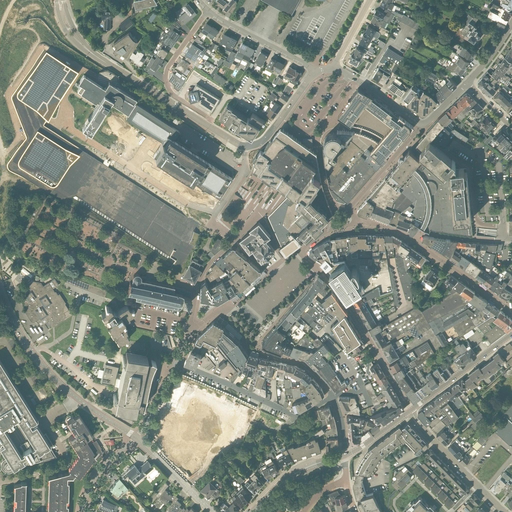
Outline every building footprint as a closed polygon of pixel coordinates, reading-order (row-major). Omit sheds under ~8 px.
[(140,0),(135,1),(137,10),(149,8),(149,6),(157,5),(153,0),(140,0)] [(216,0),(216,1),(218,3),(216,5),(223,9),(222,10),(227,13),(228,11),(232,14),(238,3),(236,2),(236,1),(234,0),(216,0)] [(262,0),(275,7),(290,16),(297,5),(287,0),(285,0),(285,1),(282,0),(262,0)] [(382,0),(380,5),(386,8),(392,10),(394,5),(391,3),(392,3),(384,0),(382,0)] [(509,11),(510,11),(511,7),(511,0),(501,0),(500,3),(503,4),(502,7),(502,8),(509,11)] [(511,11),(510,11),(509,11),(502,8),(502,7),(494,4),(490,1),(489,4),(501,10),(499,15),(490,11),(487,17),(491,18),(505,25),(508,20),(511,15),(511,12),(511,11)] [(186,11),(179,17),(180,19),(179,20),(178,18),(171,23),(173,25),(178,28),(180,26),(183,23),(184,24),(196,14),(188,4),(184,8),(186,11)] [(387,23),(390,17),(389,17),(389,16),(388,15),(387,16),(383,14),(376,10),(375,10),(373,12),(374,13),(373,15),(387,23)] [(113,11),(103,11),(102,19),(105,19),(104,29),(110,29),(110,19),(112,19),(113,11)] [(467,38),(469,38),(474,41),(477,37),(478,38),(479,38),(481,33),(481,32),(475,28),(476,26),(474,24),(478,19),(469,14),(464,21),(467,24),(464,28),(461,32),(462,34),(464,36),(465,37),(467,38)] [(387,34),(389,31),(384,28),(387,23),(374,16),(371,21),(381,26),(380,29),(385,32),(387,34)] [(124,31),(133,24),(129,18),(119,26),(124,31)] [(496,24),(494,27),(498,29),(502,31),(505,25),(491,18),(489,21),(496,24)] [(198,35),(201,37),(204,33),(207,35),(208,34),(207,34),(212,28),(206,24),(202,30),(201,30),(201,31),(198,35)] [(163,32),(176,40),(180,35),(178,33),(178,32),(176,31),(178,28),(173,25),(170,28),(172,30),(169,34),(168,33),(168,31),(165,29),(163,32)] [(365,32),(373,36),(376,31),(368,26),(365,32)] [(210,36),(209,37),(212,40),(218,31),(212,27),(212,28),(207,34),(208,34),(210,36)] [(125,59),(138,40),(134,38),(129,31),(114,42),(104,49),(102,52),(116,62),(120,55),(125,59)] [(361,37),(362,37),(370,41),(373,36),(365,32),(364,31),(361,37)] [(165,36),(161,42),(166,46),(167,43),(172,46),(176,40),(163,32),(161,34),(165,36)] [(445,37),(455,43),(456,41),(453,39),(453,35),(447,33),(445,37)] [(223,43),(226,45),(230,37),(224,34),(219,43),(222,45),(223,43)] [(203,42),(201,41),(202,39),(198,36),(195,41),(199,43),(201,45),(203,42)] [(228,48),(232,50),(236,40),(230,37),(226,45),(229,46),(228,48)] [(359,42),(367,47),(370,41),(362,37),(359,42)] [(166,46),(161,42),(157,40),(155,42),(160,45),(157,49),(159,51),(157,54),(164,58),(168,52),(163,49),(166,46)] [(383,48),(386,43),(380,40),(377,45),(383,48)] [(202,58),(208,49),(201,45),(199,43),(196,47),(192,44),(189,49),(197,55),(202,58)] [(248,46),(242,43),(235,56),(241,59),(248,46)] [(463,56),(464,55),(471,59),(473,55),(472,54),(473,52),(461,45),(459,48),(461,49),(459,53),(463,56)] [(250,57),(254,50),(248,46),(243,57),(246,59),(247,57),(250,59),(250,57)] [(373,53),(368,50),(364,48),(363,51),(356,47),(354,53),(353,53),(361,57),(363,54),(364,55),(366,54),(367,53),(372,56),(373,53)] [(395,63),(398,65),(403,57),(392,50),(388,47),(383,55),(385,57),(395,63)] [(43,123),(45,121),(77,70),(46,50),(44,49),(27,73),(17,88),(15,90),(13,94),(12,94),(12,95),(12,96),(12,97),(12,98),(12,99),(15,106),(21,123),(26,135),(26,136),(26,137),(26,138),(18,148),(10,158),(50,184),(50,185),(51,185),(52,185),(53,185),(54,185),(55,184),(56,184),(56,183),(57,183),(58,181),(79,148),(44,125),(43,125),(43,124),(43,123)] [(199,63),(202,58),(197,55),(189,49),(185,54),(191,58),(189,61),(198,67),(200,64),(199,63)] [(135,60),(134,62),(141,66),(143,62),(145,59),(142,57),(144,54),(139,50),(136,54),(133,52),(130,57),(135,60)] [(350,58),(361,64),(364,58),(361,57),(353,53),(354,53),(353,52),(350,58)] [(259,61),(263,63),(267,55),(266,55),(261,53),(259,55),(258,55),(255,62),(258,64),(259,61)] [(223,65),(230,68),(236,57),(232,55),(231,58),(229,62),(225,60),(223,65)] [(158,56),(155,59),(152,57),(149,61),(150,61),(147,65),(150,67),(148,71),(152,74),(155,71),(159,66),(160,66),(162,64),(161,62),(163,60),(158,56)] [(455,62),(458,64),(465,69),(468,65),(467,65),(469,62),(458,56),(455,62)] [(502,61),(511,69),(511,66),(510,65),(511,63),(505,57),(502,61)] [(271,58),(265,69),(272,73),(273,69),(277,61),(271,58)] [(184,73),(190,64),(182,59),(176,68),(184,73)] [(273,69),(280,73),(284,65),(277,61),(273,69)] [(510,72),(511,73),(511,69),(502,61),(498,66),(505,71),(508,73),(509,74),(510,72)] [(453,73),(455,70),(461,74),(465,69),(458,64),(456,67),(452,64),(449,70),(453,73)] [(495,70),(509,81),(510,78),(507,75),(508,73),(505,71),(498,66),(495,70)] [(289,67),(283,77),(289,80),(295,70),(289,67)] [(379,67),(373,78),(378,81),(384,72),(384,71),(379,67)] [(292,82),(293,81),(296,82),(301,73),(295,70),(289,80),(292,82)] [(490,74),(493,76),(498,79),(500,81),(507,86),(510,82),(509,81),(495,70),(494,72),(493,71),(490,74)] [(439,90),(438,90),(446,97),(453,90),(446,84),(446,83),(442,86),(439,84),(435,82),(439,76),(429,71),(423,81),(433,86),(433,85),(436,87),(439,90)] [(478,82),(478,86),(481,88),(487,82),(488,80),(493,76),(490,74),(488,71),(485,74),(478,82)] [(384,72),(378,81),(384,85),(389,75),(384,72)] [(179,90),(184,82),(185,81),(174,74),(170,80),(176,84),(174,87),(179,90)] [(156,152),(153,156),(219,198),(232,178),(172,140),(174,137),(175,138),(179,131),(135,103),(135,104),(134,104),(136,100),(117,88),(109,82),(105,87),(105,88),(83,75),(78,83),(81,85),(77,91),(96,103),(97,102),(98,103),(82,128),(90,134),(95,127),(99,121),(110,104),(112,104),(128,115),(126,118),(162,142),(156,152)] [(493,84),(496,81),(498,79),(493,76),(488,80),(487,82),(481,88),(485,92),(493,84)] [(457,86),(450,80),(446,83),(446,84),(453,90),(457,86)] [(388,88),(395,92),(398,87),(400,85),(397,82),(395,85),(392,83),(388,88)] [(220,99),(197,84),(192,91),(189,91),(189,95),(188,95),(189,98),(190,98),(191,101),(194,100),(212,112),(220,99)] [(294,87),(288,84),(284,90),(289,94),(294,87)] [(493,84),(485,92),(490,97),(496,90),(494,88),(495,86),(493,84)] [(409,90),(406,93),(403,98),(408,102),(407,104),(423,116),(424,115),(438,101),(435,98),(433,96),(430,94),(413,85),(410,89),(409,90)] [(402,90),(398,87),(395,92),(401,97),(405,92),(406,93),(409,90),(410,89),(407,87),(404,90),(403,89),(402,90)] [(494,97),(498,101),(506,92),(507,91),(503,87),(500,90),(497,93),(494,97)] [(353,130),(348,130),(342,129),(337,129),(336,131),(332,131),(328,132),(327,132),(322,140),(322,142),(323,147),(320,150),(323,153),(324,159),(324,164),(325,167),(325,170),(326,174),(327,177),(327,180),(328,182),(328,184),(329,186),(330,188),(330,190),(330,191),(331,191),(331,192),(331,193),(332,193),(332,194),(333,194),(333,195),(334,195),(335,195),(336,195),(337,195),(337,194),(338,194),(338,193),(339,193),(342,196),(343,196),(343,197),(345,198),(351,198),(353,195),(354,193),(375,169),(376,169),(376,168),(365,158),(368,155),(364,151),(367,148),(371,152),(382,162),(390,153),(388,152),(391,149),(393,147),(394,148),(395,148),(394,148),(395,147),(409,131),(413,126),(405,119),(404,120),(401,118),(402,118),(399,115),(398,116),(374,97),(373,97),(373,96),(358,88),(348,101),(348,100),(343,107),(344,107),(342,110),(341,110),(337,115),(338,115),(337,116),(342,119),(342,120),(342,121),(343,122),(344,123),(345,123),(346,124),(347,124),(348,124),(350,125),(351,124),(352,125),(351,125),(353,125),(356,126),(357,126),(360,127),(363,128),(365,128),(366,129),(369,130),(370,130),(372,131),(373,132),(375,133),(376,134),(378,135),(379,136),(381,137),(383,138),(382,140),(381,141),(379,143),(375,140),(371,138),(367,136),(364,135),(360,134),(357,133),(354,132),(352,132),(353,130)] [(438,90),(434,94),(442,101),(446,97),(438,90)] [(283,92),(278,98),(285,103),(289,97),(283,92)] [(506,92),(498,101),(503,105),(511,97),(506,92)] [(468,111),(477,102),(468,94),(468,93),(467,93),(465,93),(465,94),(458,100),(467,109),(468,111)] [(507,109),(511,106),(511,104),(511,95),(511,96),(511,97),(503,105),(507,109)] [(468,111),(467,109),(458,100),(452,106),(464,119),(466,116),(465,114),(468,111)] [(281,107),(275,102),(271,108),(270,108),(277,113),(281,107)] [(478,117),(481,114),(479,112),(483,108),(477,102),(468,111),(470,113),(469,113),(471,115),(474,115),(478,117)] [(249,118),(227,105),(219,117),(222,119),(221,120),(226,123),(227,122),(232,125),(232,127),(236,130),(237,128),(240,130),(242,131),(242,132),(243,133),(244,134),(245,133),(251,137),(253,137),(257,131),(258,131),(259,130),(259,129),(259,128),(259,127),(260,126),(262,123),(264,124),(265,121),(253,113),(249,118)] [(259,112),(263,115),(265,112),(273,118),(277,113),(270,108),(271,108),(268,106),(265,111),(261,109),(259,112)] [(452,106),(446,112),(452,119),(456,115),(461,121),(464,119),(452,106)] [(449,121),(452,119),(446,112),(438,119),(445,126),(450,132),(456,135),(474,145),(479,138),(471,133),(468,137),(454,128),(455,127),(453,125),(449,121)] [(476,125),(479,128),(480,126),(482,128),(484,127),(491,119),(487,115),(479,124),(476,122),(475,124),(476,125)] [(444,126),(445,126),(438,119),(425,133),(426,134),(432,139),(444,126)] [(488,134),(495,126),(496,125),(495,123),(491,119),(484,127),(482,128),(481,129),(486,135),(488,134)] [(285,203),(272,221),(278,234),(285,231),(287,229),(302,243),(305,240),(306,241),(312,235),(313,233),(315,234),(322,227),(333,216),(331,211),(329,206),(327,202),(326,199),(325,195),(324,191),(323,189),(322,186),(321,180),(320,179),(318,166),(318,164),(316,153),(313,150),(312,138),(303,139),(303,141),(301,141),(282,128),(277,134),(276,134),(264,151),(261,149),(255,156),(254,158),(255,159),(253,161),(257,164),(254,168),(284,190),(289,194),(291,192),(293,193),(289,200),(288,199),(285,203)] [(497,144),(498,143),(497,143),(506,134),(502,130),(503,130),(501,128),(491,139),(497,144)] [(94,132),(92,138),(109,145),(112,139),(94,132)] [(448,169),(456,169),(455,165),(454,164),(455,162),(452,159),(451,160),(430,141),(431,140),(432,139),(426,134),(426,135),(423,138),(417,145),(420,147),(418,149),(421,151),(420,152),(444,174),(448,169)] [(497,147),(499,150),(504,145),(511,138),(506,134),(497,143),(498,143),(499,145),(497,147)] [(505,146),(502,150),(505,152),(511,144),(511,139),(511,138),(504,145),(505,146)] [(511,154),(511,155),(511,146),(503,156),(507,159),(511,154)] [(50,184),(10,158),(8,160),(8,161),(7,162),(7,163),(7,164),(8,165),(8,166),(9,167),(9,168),(10,168),(59,200),(71,197),(75,196),(176,260),(173,264),(180,268),(191,251),(199,225),(79,148),(58,181),(57,183),(56,183),(56,184),(55,184),(54,185),(53,185),(52,185),(51,185),(50,185),(50,184)] [(365,158),(376,169),(382,162),(371,152),(367,148),(364,151),(368,155),(365,158)] [(430,230),(472,236),(476,236),(477,227),(472,227),(471,220),(451,222),(450,210),(449,203),(447,185),(446,177),(444,174),(442,176),(420,157),(421,157),(418,154),(417,156),(409,149),(403,156),(401,159),(385,177),(401,191),(413,201),(416,199),(414,209),(413,214),(411,222),(408,230),(409,230),(409,231),(409,232),(409,233),(410,234),(411,234),(412,234),(413,234),(414,233),(416,231),(419,227),(421,228),(424,230),(429,233),(429,232),(430,230)] [(451,222),(471,220),(470,211),(468,189),(468,184),(468,183),(467,179),(466,168),(456,169),(448,169),(444,174),(446,177),(447,185),(449,203),(450,210),(451,222)] [(389,223),(396,225),(401,214),(402,211),(409,205),(413,201),(401,191),(385,177),(359,207),(357,210),(358,213),(359,213),(366,216),(366,214),(369,215),(389,223)] [(396,225),(408,230),(411,222),(413,214),(410,211),(413,208),(414,209),(416,199),(413,201),(409,205),(402,211),(401,214),(396,225)] [(270,236),(259,222),(250,229),(251,231),(241,240),(240,240),(250,252),(251,253),(253,252),(252,251),(252,250),(253,250),(262,261),(265,259),(267,261),(273,256),(271,254),(275,251),(266,239),(270,236)] [(287,229),(285,231),(278,234),(283,245),(280,248),(285,255),(302,243),(287,229)] [(347,260),(357,259),(357,234),(347,235),(347,236),(348,248),(346,254),(347,260)] [(358,234),(357,234),(357,259),(358,259),(358,257),(369,257),(369,259),(372,259),(372,254),(370,241),(366,241),(366,234),(358,234)] [(376,251),(377,243),(376,243),(376,235),(366,234),(366,241),(370,241),(372,254),(372,259),(372,265),(372,271),(378,271),(380,271),(378,251),(376,251)] [(93,240),(108,248),(110,244),(96,235),(93,240)] [(387,258),(386,258),(384,235),(376,235),(376,243),(377,243),(376,251),(378,251),(380,271),(378,271),(378,272),(379,277),(380,284),(374,286),(375,289),(372,290),(372,291),(392,288),(391,287),(391,282),(390,278),(389,274),(388,270),(387,265),(388,266),(387,258)] [(386,258),(387,258),(394,257),(393,235),(384,235),(386,258)] [(394,257),(395,254),(398,246),(401,240),(393,235),(394,257)] [(339,261),(347,260),(346,254),(348,248),(347,236),(335,238),(339,261)] [(423,240),(431,245),(435,238),(424,236),(423,237),(422,238),(423,240)] [(331,260),(333,259),(330,238),(323,242),(331,260)] [(333,261),(339,261),(335,238),(330,238),(333,259),(333,261)] [(431,245),(440,251),(445,239),(435,238),(431,245)] [(440,251),(443,253),(446,248),(447,249),(449,246),(449,245),(448,245),(450,240),(445,239),(440,251)] [(216,248),(218,251),(229,242),(223,242),(220,240),(216,248)] [(406,271),(404,263),(403,256),(404,256),(405,255),(410,247),(401,240),(398,246),(395,254),(394,257),(395,257),(396,266),(405,300),(412,298),(412,284),(412,279),(412,278),(409,274),(407,272),(406,272),(406,271)] [(456,241),(450,240),(448,245),(449,245),(449,246),(447,249),(446,248),(443,253),(456,262),(464,251),(465,251),(466,249),(466,242),(456,241)] [(363,290),(361,287),(363,286),(355,276),(356,275),(357,277),(358,277),(359,277),(360,276),(359,276),(359,275),(358,271),(356,268),(355,267),(355,266),(354,266),(353,266),(353,267),(352,267),(352,268),(352,269),(352,270),(352,271),(348,265),(354,265),(355,265),(356,265),(357,266),(357,259),(347,260),(339,261),(333,261),(333,259),(331,260),(323,242),(318,245),(323,256),(321,256),(321,257),(322,257),(326,259),(326,260),(325,260),(324,261),(324,262),(323,264),(325,266),(328,268),(330,271),(333,274),(349,300),(363,290)] [(464,251),(456,262),(464,268),(471,259),(474,254),(475,254),(474,253),(474,252),(475,252),(475,253),(476,243),(466,242),(466,249),(465,251),(464,251)] [(490,269),(492,264),(493,257),(495,251),(497,244),(487,244),(483,258),(481,266),(490,269)] [(321,256),(323,256),(318,245),(309,251),(309,255),(313,258),(315,258),(318,257),(321,256)] [(244,275),(250,282),(260,273),(261,274),(261,273),(261,272),(262,272),(262,271),(262,270),(261,270),(261,269),(260,269),(234,247),(233,247),(223,256),(244,275)] [(404,263),(406,271),(412,263),(419,268),(426,259),(426,258),(422,255),(410,247),(405,255),(404,256),(403,256),(404,263)] [(206,255),(210,259),(215,255),(211,251),(206,255)] [(477,255),(475,254),(474,254),(471,259),(464,268),(469,272),(475,264),(473,262),(477,255)] [(476,262),(478,264),(478,265),(475,264),(469,272),(475,276),(481,267),(481,266),(483,258),(481,257),(478,255),(477,260),(476,262)] [(244,287),(250,282),(244,275),(223,256),(216,262),(236,282),(241,290),(244,287)] [(190,263),(186,271),(184,276),(195,282),(204,266),(191,259),(189,263),(190,263)] [(419,268),(422,271),(429,261),(426,259),(419,268)] [(241,290),(236,282),(216,262),(211,266),(213,269),(207,273),(211,279),(215,277),(219,274),(228,288),(226,290),(230,297),(241,290)] [(483,282),(488,285),(496,275),(499,271),(499,270),(497,268),(492,264),(490,269),(490,270),(489,273),(483,282)] [(475,276),(483,282),(489,273),(490,270),(490,269),(481,266),(481,267),(475,276)] [(430,269),(423,279),(432,286),(439,277),(433,273),(434,271),(434,269),(432,268),(431,269),(430,269)] [(508,276),(511,278),(511,271),(507,268),(506,268),(499,270),(499,271),(503,274),(504,274),(505,274),(507,275),(508,276)] [(488,285),(493,289),(498,282),(501,279),(504,274),(503,274),(499,271),(496,275),(488,285)] [(139,274),(138,274),(137,274),(136,274),(135,274),(134,274),(134,275),(133,275),(133,276),(132,282),(130,282),(128,291),(137,293),(136,298),(139,299),(177,308),(178,308),(179,308),(179,307),(180,307),(180,306),(181,305),(180,305),(180,304),(180,303),(181,303),(181,302),(183,295),(190,297),(191,292),(185,291),(185,290),(145,280),(146,277),(142,276),(141,277),(140,276),(140,275),(139,274)] [(218,282),(210,288),(205,280),(201,284),(200,300),(218,304),(230,297),(226,290),(228,288),(219,274),(215,277),(218,282)] [(493,289),(498,293),(506,282),(503,280),(505,278),(507,275),(505,274),(504,274),(501,279),(498,282),(493,289)] [(452,286),(458,280),(451,275),(446,283),(451,287),(452,286)] [(507,282),(511,285),(511,278),(508,276),(507,275),(505,278),(503,280),(506,282),(507,282)] [(313,283),(319,288),(319,289),(326,294),(331,290),(332,290),(326,284),(325,282),(317,276),(313,283)] [(107,291),(68,277),(66,282),(104,297),(107,291)] [(460,292),(465,285),(458,280),(452,286),(453,287),(449,291),(451,293),(457,290),(460,292)] [(70,311),(58,294),(57,295),(48,282),(43,286),(41,282),(33,281),(25,286),(24,294),(26,297),(24,299),(23,301),(27,308),(25,309),(25,312),(31,321),(34,322),(36,320),(37,322),(45,316),(52,326),(69,315),(70,311)] [(506,282),(498,293),(506,298),(508,298),(511,292),(511,285),(507,282),(506,282)] [(313,296),(319,289),(319,288),(313,283),(307,291),(312,295),(313,296)] [(434,320),(466,304),(473,293),(474,292),(473,292),(474,291),(465,285),(460,292),(457,290),(451,293),(422,311),(421,312),(425,318),(414,325),(419,334),(431,328),(428,323),(434,320)] [(353,302),(356,307),(367,301),(367,300),(370,298),(392,292),(392,288),(372,291),(372,290),(357,299),(353,302)] [(337,314),(337,313),(340,317),(331,326),(333,329),(335,328),(336,329),(332,332),(347,348),(347,349),(353,344),(361,339),(359,337),(361,336),(349,318),(347,319),(346,318),(347,317),(344,313),(347,311),(332,290),(331,290),(325,295),(326,296),(322,299),(329,308),(337,314)] [(313,296),(312,295),(307,291),(302,297),(328,322),(334,317),(328,312),(325,310),(321,303),(320,302),(313,296)] [(482,308),(487,301),(481,297),(474,291),(473,292),(474,292),(473,293),(466,304),(434,320),(428,323),(431,328),(431,327),(435,334),(435,335),(436,335),(443,348),(449,344),(441,332),(453,325),(460,337),(475,326),(471,319),(479,315),(478,313),(482,309),(482,308)] [(191,297),(190,297),(183,295),(181,302),(190,304),(191,297)] [(297,303),(323,327),(328,322),(302,297),(297,303)] [(359,312),(370,306),(372,305),(370,302),(368,303),(367,301),(356,307),(359,312)] [(477,325),(486,319),(486,318),(483,315),(486,312),(487,312),(489,309),(489,308),(491,306),(492,306),(493,305),(487,301),(482,308),(482,309),(478,313),(479,315),(471,319),(475,326),(477,325)] [(313,328),(317,332),(321,328),(323,327),(297,303),(291,309),(299,315),(309,325),(313,328)] [(127,330),(125,327),(124,325),(124,322),(127,320),(130,318),(129,317),(133,314),(134,309),(129,308),(127,305),(116,312),(114,311),(113,312),(110,307),(106,306),(105,311),(101,313),(119,341),(121,340),(122,339),(127,340),(128,335),(125,331),(127,330)] [(486,319),(492,315),(500,310),(493,305),(492,306),(491,306),(489,308),(489,309),(487,312),(486,312),(483,315),(486,318),(486,319)] [(359,312),(362,317),(373,312),(373,311),(377,309),(376,307),(374,308),(373,307),(372,308),(370,306),(359,312)] [(166,335),(172,336),(176,318),(142,310),(143,308),(139,307),(134,325),(165,332),(164,334),(166,335)] [(414,325),(425,318),(421,312),(422,311),(416,307),(412,310),(415,315),(400,325),(385,334),(375,340),(379,347),(383,344),(387,342),(413,326),(414,325)] [(308,334),(313,328),(309,325),(305,321),(299,315),(291,309),(286,315),(308,334)] [(372,334),(375,340),(385,334),(400,325),(415,315),(412,310),(387,324),(387,325),(372,334)] [(511,326),(511,319),(501,311),(496,318),(492,315),(486,319),(477,325),(491,344),(505,333),(506,332),(507,332),(510,328),(511,326)] [(365,323),(365,322),(376,316),(380,314),(379,312),(377,313),(377,312),(375,314),(374,313),(373,312),(362,317),(365,323)] [(313,338),(308,334),(286,315),(278,325),(288,335),(287,338),(295,344),(297,345),(305,336),(306,336),(311,341),(313,338)] [(365,322),(369,328),(381,322),(380,321),(381,320),(379,317),(377,318),(376,316),(365,322)] [(197,352),(198,350),(203,352),(204,352),(203,352),(215,346),(219,336),(220,333),(222,333),(224,327),(214,321),(198,336),(191,349),(197,352)] [(369,328),(372,334),(387,325),(387,324),(386,323),(382,325),(381,322),(369,328)] [(265,345),(282,351),(285,343),(287,338),(288,335),(278,325),(263,343),(265,345)] [(203,352),(204,352),(208,357),(207,357),(207,358),(207,359),(208,359),(209,360),(210,359),(215,366),(219,362),(230,353),(227,351),(239,340),(224,327),(222,333),(220,333),(219,336),(215,346),(203,352)] [(161,350),(171,345),(166,336),(159,340),(158,338),(155,339),(154,338),(150,340),(156,351),(161,348),(161,350)] [(290,354),(297,357),(304,347),(306,348),(314,340),(313,338),(311,341),(306,336),(305,336),(297,345),(295,344),(290,354)] [(282,351),(290,354),(295,344),(287,338),(285,343),(282,351)] [(297,357),(305,360),(323,343),(317,338),(315,340),(314,340),(306,348),(304,347),(297,357)] [(351,354),(353,357),(358,353),(356,351),(365,345),(363,342),(363,341),(362,340),(361,340),(361,339),(353,344),(355,347),(352,349),(354,352),(351,354)] [(236,372),(239,370),(240,367),(247,356),(248,353),(241,342),(240,342),(240,341),(239,340),(227,351),(230,353),(219,362),(222,365),(227,361),(236,372)] [(391,342),(382,348),(386,354),(402,345),(399,340),(392,344),(391,342)] [(389,364),(393,372),(431,348),(427,341),(401,357),(393,362),(389,364)] [(463,342),(460,344),(471,359),(477,355),(469,344),(466,347),(463,342)] [(323,343),(305,360),(310,364),(321,355),(323,354),(329,349),(323,343)] [(459,356),(465,364),(471,359),(460,345),(459,343),(453,348),(459,356)] [(386,354),(390,361),(399,356),(401,354),(400,351),(405,348),(403,344),(402,345),(386,354)] [(364,374),(353,357),(351,354),(347,349),(347,348),(342,351),(334,356),(327,361),(323,364),(316,369),(326,381),(335,393),(345,387),(348,385),(364,374)] [(393,372),(397,378),(404,374),(410,370),(412,368),(415,366),(416,366),(423,361),(426,359),(434,354),(431,348),(393,372)] [(185,362),(195,366),(202,354),(197,352),(191,349),(185,362)] [(502,362),(504,360),(502,356),(498,351),(493,355),(494,357),(500,364),(502,363),(502,362)] [(119,381),(115,400),(114,405),(114,406),(129,410),(128,415),(133,417),(136,404),(138,405),(143,407),(150,377),(150,376),(150,375),(151,373),(151,371),(152,369),(153,367),(153,365),(154,363),(155,361),(147,357),(126,352),(121,373),(118,372),(119,367),(105,363),(101,383),(115,387),(116,380),(119,381)] [(254,377),(253,379),(256,380),(258,374),(258,373),(257,372),(257,371),(257,370),(257,367),(257,363),(256,363),(258,358),(249,355),(248,360),(246,365),(251,368),(253,369),(253,371),(251,376),(254,377)] [(327,361),(321,355),(310,364),(315,369),(316,369),(323,364),(327,361)] [(452,363),(457,370),(460,368),(465,364),(459,356),(454,360),(455,361),(452,363)] [(500,364),(494,357),(484,365),(491,373),(493,371),(493,372),(497,370),(496,369),(501,365),(500,364)] [(257,371),(257,372),(258,373),(258,374),(256,380),(254,385),(252,391),(266,398),(266,393),(265,378),(265,377),(267,367),(268,360),(258,358),(256,363),(257,363),(257,367),(257,370),(257,371)] [(267,367),(265,377),(271,379),(272,376),(273,369),(277,370),(278,370),(279,363),(268,360),(267,367)] [(369,375),(371,374),(373,373),(381,368),(378,363),(373,365),(370,360),(364,363),(367,369),(366,372),(367,373),(369,375)] [(425,366),(426,365),(423,361),(416,366),(415,366),(419,371),(420,370),(425,366)] [(276,376),(284,378),(284,375),(284,374),(287,364),(279,363),(278,370),(277,370),(276,376)] [(285,388),(289,388),(291,387),(292,387),(291,377),(297,367),(296,366),(287,364),(284,374),(284,375),(284,378),(285,388)] [(244,366),(242,372),(251,376),(253,371),(253,369),(251,368),(246,365),(245,365),(244,366)] [(440,366),(433,371),(441,382),(454,372),(449,365),(443,370),(440,366)] [(486,377),(491,373),(484,365),(480,368),(479,366),(473,370),(480,379),(482,377),(482,378),(485,375),(486,377)] [(511,365),(511,366),(506,371),(506,372),(503,374),(506,378),(511,374),(511,372),(511,365)] [(293,397),(301,395),(298,378),(305,371),(297,367),(291,377),(292,387),(291,387),(289,388),(285,388),(286,394),(293,394),(293,397)] [(377,378),(384,374),(381,368),(373,373),(371,374),(373,377),(375,376),(376,379),(377,378)] [(412,386),(420,398),(426,393),(421,385),(418,388),(415,385),(416,384),(408,374),(411,372),(410,370),(404,374),(408,380),(412,386)] [(424,383),(421,385),(426,393),(432,388),(424,377),(424,376),(420,370),(419,371),(416,373),(420,378),(424,383)] [(478,379),(480,379),(473,370),(469,373),(470,375),(465,379),(466,381),(471,388),(472,387),(477,383),(476,382),(479,380),(478,379)] [(305,384),(313,378),(305,371),(298,378),(301,395),(305,395),(305,384)] [(424,376),(424,377),(432,388),(439,383),(430,372),(424,376)] [(376,379),(379,384),(387,379),(384,374),(377,378),(376,379)] [(406,390),(412,386),(408,380),(404,374),(397,378),(406,390)] [(291,398),(292,403),(290,408),(296,411),(302,408),(303,409),(320,398),(320,397),(324,394),(322,389),(313,378),(305,384),(305,395),(301,395),(293,397),(291,398)] [(474,390),(472,387),(471,388),(466,381),(465,382),(462,378),(456,383),(467,398),(468,397),(467,396),(471,393),(474,397),(477,395),(474,390)] [(379,384),(376,386),(379,391),(382,389),(383,389),(390,384),(387,379),(379,384)] [(242,439),(253,410),(232,402),(173,380),(162,408),(164,409),(158,427),(155,426),(152,429),(154,432),(152,436),(162,449),(160,452),(167,455),(169,457),(167,460),(173,463),(184,477),(187,478),(201,468),(208,448),(218,452),(221,443),(229,446),(231,441),(235,438),(240,440),(242,439)] [(378,399),(376,396),(375,393),(370,382),(365,385),(374,405),(380,403),(378,399)] [(465,400),(467,398),(456,383),(450,387),(456,395),(457,395),(457,396),(460,394),(465,400)] [(390,384),(383,389),(382,389),(384,392),(376,396),(378,399),(394,390),(390,384)] [(412,386),(406,390),(405,391),(414,402),(420,398),(412,386)] [(457,395),(456,395),(450,387),(446,391),(450,397),(452,400),(454,403),(456,406),(462,402),(457,396),(457,395)] [(390,401),(397,397),(394,390),(378,399),(380,403),(383,402),(382,401),(382,400),(383,401),(387,398),(389,401),(390,401)] [(435,399),(439,405),(450,397),(446,391),(435,399)] [(348,405),(356,401),(354,397),(339,397),(339,399),(344,408),(348,406),(348,405)] [(393,407),(401,402),(397,397),(390,401),(389,401),(386,403),(389,409),(394,407),(393,407)] [(446,416),(447,415),(451,422),(459,416),(461,415),(460,414),(462,413),(458,408),(456,406),(454,403),(452,405),(450,402),(452,400),(450,397),(439,405),(444,411),(443,411),(446,416)] [(436,417),(443,411),(444,411),(439,405),(435,399),(427,404),(436,417)] [(348,405),(348,406),(344,408),(345,412),(360,414),(359,410),(360,410),(358,406),(357,406),(355,404),(357,403),(356,401),(348,405)] [(393,407),(394,407),(389,409),(370,417),(378,422),(380,421),(382,423),(384,424),(400,412),(400,411),(403,409),(403,408),(404,408),(401,402),(393,407)] [(431,421),(436,417),(427,404),(422,408),(429,417),(431,421)] [(499,435),(502,438),(509,445),(511,445),(511,446),(511,404),(499,418),(504,422),(495,431),(499,435)] [(328,434),(337,434),(337,430),(337,429),(337,427),(336,425),(336,423),(335,421),(335,419),(334,417),(334,415),(332,415),(329,405),(315,411),(318,420),(326,418),(328,427),(324,430),(325,432),(327,435),(328,434)] [(426,425),(431,421),(429,417),(422,408),(418,411),(418,414),(426,425)] [(484,422),(483,421),(486,418),(480,412),(480,413),(478,415),(472,420),(475,423),(480,418),(484,422)] [(79,456),(68,470),(70,471),(75,475),(79,478),(92,462),(94,464),(100,456),(103,452),(100,449),(101,448),(98,443),(94,446),(92,443),(89,445),(86,439),(87,439),(92,436),(78,414),(74,417),(72,414),(70,416),(72,418),(67,421),(75,435),(74,435),(73,435),(68,438),(79,456)] [(363,430),(364,418),(349,415),(347,416),(348,422),(349,429),(349,431),(355,431),(363,430)] [(451,422),(447,415),(446,416),(441,420),(446,426),(447,426),(449,424),(451,422)] [(369,429),(372,433),(380,428),(379,425),(376,424),(364,418),(363,430),(362,431),(364,432),(369,429)] [(479,427),(480,426),(484,422),(480,418),(475,423),(479,427)] [(356,471),(360,472),(372,474),(381,459),(405,441),(418,455),(429,444),(426,441),(408,422),(402,427),(403,429),(403,430),(399,426),(368,449),(368,450),(369,450),(368,451),(367,452),(365,454),(364,456),(363,457),(362,459),(361,460),(360,462),(358,465),(358,466),(357,468),(356,469),(356,471)] [(484,422),(480,426),(484,431),(489,426),(484,422)] [(436,435),(441,440),(447,434),(450,430),(451,430),(453,428),(449,424),(447,426),(446,426),(436,435)] [(314,434),(316,438),(325,432),(324,430),(322,428),(314,434)] [(362,434),(361,442),(372,433),(369,429),(364,432),(362,431),(362,434)] [(357,444),(361,442),(362,434),(362,431),(363,430),(355,431),(349,431),(350,443),(354,445),(357,444)] [(445,444),(455,435),(450,430),(447,434),(441,440),(445,444)] [(328,434),(327,435),(326,450),(336,446),(338,443),(338,437),(337,434),(328,434)] [(287,446),(288,447),(292,456),(293,457),(295,460),(321,451),(318,439),(316,440),(315,437),(287,446)] [(448,448),(453,453),(460,447),(463,445),(457,438),(451,443),(452,444),(448,448)] [(477,441),(463,456),(459,460),(464,465),(476,451),(481,445),(477,441)] [(280,449),(282,452),(281,453),(283,455),(287,463),(288,463),(289,463),(290,462),(290,461),(293,460),(291,456),(292,456),(288,447),(286,448),(285,449),(284,446),(280,449)] [(453,453),(459,460),(463,456),(469,450),(466,447),(463,449),(460,447),(453,453)] [(434,453),(430,448),(425,453),(429,457),(430,457),(432,460),(436,455),(434,453)] [(287,463),(283,455),(281,453),(276,456),(282,466),(284,465),(285,465),(287,464),(287,463)] [(439,466),(443,462),(436,455),(432,460),(439,466)] [(272,460),(272,461),(266,464),(268,468),(272,475),(273,475),(275,474),(275,473),(278,471),(274,463),(272,460)] [(126,472),(121,476),(125,480),(129,476),(131,478),(130,479),(134,484),(153,468),(147,461),(140,467),(141,468),(138,470),(134,465),(130,469),(129,468),(125,472),(126,472)] [(445,473),(450,469),(443,462),(439,466),(445,473)] [(418,474),(426,465),(424,463),(418,466),(415,463),(411,467),(413,469),(416,473),(417,473),(418,474)] [(272,475),(268,468),(266,464),(260,467),(261,468),(257,470),(261,475),(264,473),(267,477),(269,477),(270,477),(271,476),(272,475)] [(428,476),(425,473),(429,468),(426,465),(418,474),(419,475),(418,475),(419,475),(422,479),(423,478),(424,480),(425,480),(428,476)] [(445,473),(452,480),(456,476),(450,469),(445,473)] [(398,473),(406,481),(407,481),(407,480),(407,481),(408,480),(408,479),(409,479),(410,478),(410,477),(411,477),(411,476),(413,474),(409,470),(406,474),(400,470),(398,473)] [(24,511),(26,483),(26,482),(24,483),(21,483),(14,485),(14,486),(15,486),(13,511),(67,511),(69,480),(70,478),(73,478),(75,475),(70,471),(69,472),(48,477),(48,478),(49,478),(47,511),(24,511)] [(364,473),(360,472),(356,471),(353,484),(353,486),(353,487),(354,489),(356,499),(359,498),(360,501),(358,502),(360,507),(361,507),(362,508),(361,509),(361,511),(381,511),(373,494),(373,493),(366,495),(362,481),(364,473)] [(429,485),(431,487),(435,483),(432,480),(436,475),(433,472),(428,476),(425,480),(424,480),(424,481),(425,482),(426,482),(429,485)] [(498,492),(501,489),(509,480),(504,476),(506,473),(504,472),(499,477),(501,478),(495,484),(497,485),(494,489),(498,492)] [(249,478),(259,488),(262,485),(262,486),(265,483),(262,480),(261,481),(257,477),(258,476),(255,473),(249,478)] [(406,481),(398,473),(395,475),(398,481),(393,486),(397,490),(399,488),(400,487),(401,486),(402,486),(402,485),(403,485),(404,484),(405,483),(405,482),(406,482),(406,481)] [(452,480),(459,487),(463,482),(456,476),(452,480)] [(511,493),(511,482),(511,481),(511,478),(511,477),(509,480),(501,489),(505,493),(508,489),(511,493)] [(259,488),(249,478),(245,483),(254,493),(256,491),(257,492),(259,489),(258,489),(259,488)] [(124,493),(127,489),(122,483),(119,479),(115,483),(111,488),(111,489),(110,490),(114,493),(111,496),(112,497),(116,501),(119,498),(116,496),(121,491),(124,493)] [(436,492),(438,494),(442,490),(439,487),(442,481),(439,479),(435,483),(431,487),(432,488),(432,489),(436,492)] [(171,502),(176,496),(173,493),(172,495),(170,494),(167,492),(167,491),(166,490),(168,489),(167,488),(169,485),(164,481),(161,485),(157,490),(159,491),(158,493),(156,491),(149,499),(152,502),(157,497),(158,497),(157,499),(159,500),(158,501),(162,504),(164,502),(166,504),(170,499),(172,501),(171,502)] [(210,494),(215,499),(221,493),(219,490),(216,492),(214,490),(216,488),(213,485),(209,481),(201,490),(207,497),(210,494)] [(466,485),(463,482),(459,487),(461,489),(465,494),(470,489),(466,485)] [(442,490),(438,494),(437,494),(439,495),(438,495),(439,496),(439,495),(442,499),(443,499),(444,500),(448,497),(445,494),(449,488),(446,485),(442,490)] [(237,491),(248,502),(251,499),(251,498),(250,497),(252,496),(248,493),(249,492),(243,486),(237,491)] [(233,498),(234,500),(238,504),(238,503),(242,506),(243,505),(244,506),(245,506),(248,502),(237,491),(232,497),(233,498)] [(325,495),(329,506),(332,505),(333,505),(346,500),(344,495),(340,496),(338,491),(325,495)] [(455,495),(453,492),(448,497),(444,500),(444,501),(445,502),(449,506),(449,505),(451,507),(455,504),(452,500),(455,495)] [(469,498),(474,502),(473,502),(476,504),(481,500),(478,497),(474,493),(469,498)] [(179,511),(181,510),(182,511),(185,510),(184,508),(180,504),(181,504),(178,502),(179,501),(180,500),(176,496),(171,502),(174,504),(169,509),(171,511),(179,511)] [(282,500),(289,508),(294,504),(289,499),(287,496),(282,500)] [(426,502),(420,497),(415,501),(414,501),(406,508),(407,509),(404,511),(436,511),(437,511),(432,506),(430,504),(429,506),(425,503),(426,502)] [(105,510),(103,511),(115,511),(116,511),(118,507),(117,505),(107,501),(103,499),(101,503),(100,507),(99,507),(99,508),(100,508),(105,510)] [(346,500),(333,505),(336,511),(348,507),(346,500)] [(228,507),(234,511),(237,511),(238,511),(239,509),(236,505),(233,502),(228,507)] [(486,511),(490,509),(484,502),(477,510),(479,511),(486,511)]
